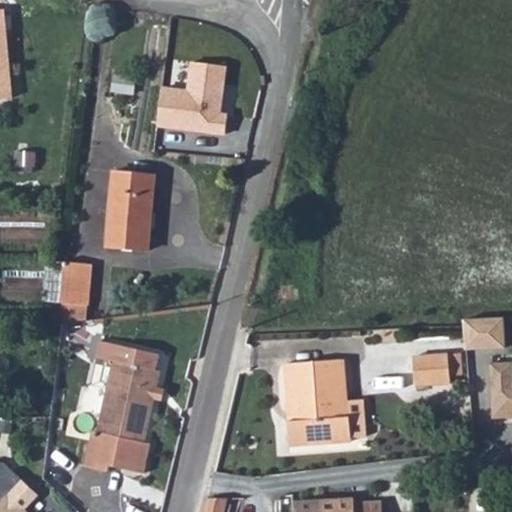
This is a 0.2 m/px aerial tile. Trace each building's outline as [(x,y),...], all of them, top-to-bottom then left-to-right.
[(225,68),(189,63),(185,91),(162,88),(156,129),(225,138),(228,115),(219,114),(225,68)] [(106,235),(151,237),(154,162),(111,159),(106,235)] [(94,255),(66,253),(63,297),(91,298),(94,255)] [(505,320),(463,322),(464,350),(506,348),(505,320)] [(161,339),(100,326),(96,344),(115,349),(100,418),(92,417),(84,454),(108,459),(109,454),(143,461),(150,430),(144,429),(162,356),(157,355),(161,339)] [(357,425),(357,422),(355,401),(351,401),(350,384),(347,344),(290,349),(295,406),(290,406),(292,430),(357,425)] [(450,384),(450,376),(449,355),(449,354),(413,355),(415,387),(450,384)] [(449,355),(450,376),(462,375),(461,354),(449,355)] [(511,363),(493,364),(495,418),(511,417),(511,363)] [(355,401),(357,422),(373,421),(369,383),(350,384),(351,401),(355,401)] [(0,463),(0,502),(1,503),(0,503),(0,511),(27,511),(26,511),(39,496),(5,465),(0,463)] [(326,497),(326,511),(387,511),(386,494),(361,496),(360,493),(326,497)] [(300,511),(326,511),(326,497),(300,500),(300,511)] [(224,511),(229,498),(207,498),(204,511),(224,511)] [(116,511),(105,501),(95,511),(116,511)]
